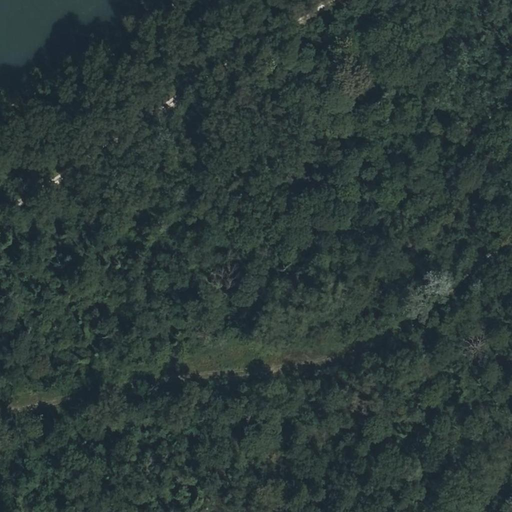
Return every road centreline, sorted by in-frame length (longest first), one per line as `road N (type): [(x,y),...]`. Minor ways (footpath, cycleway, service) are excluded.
road 1 (track): [(0,413),(323,362),(414,320),(511,245)]
road 2 (track): [(0,213),(340,0)]
